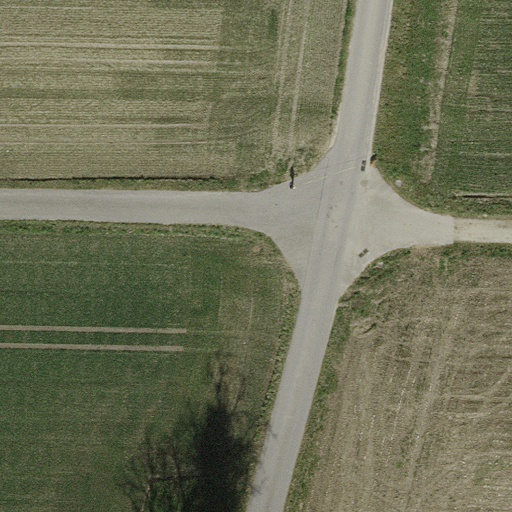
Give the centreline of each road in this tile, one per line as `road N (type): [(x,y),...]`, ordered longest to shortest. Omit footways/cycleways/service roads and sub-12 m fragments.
road 1 (track): [(376,0),(343,211),(270,511)]
road 2 (track): [(511,233),(423,231),(343,211),(0,204)]
